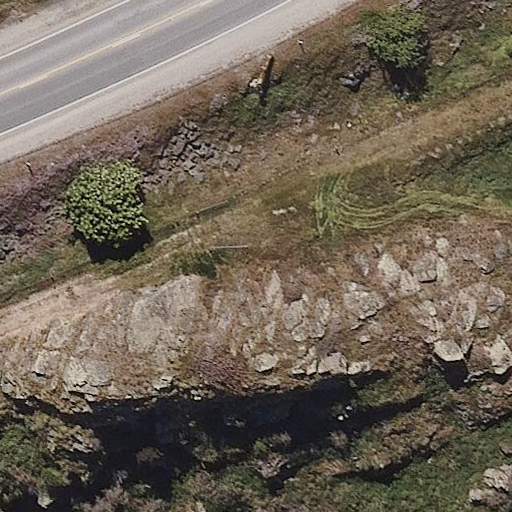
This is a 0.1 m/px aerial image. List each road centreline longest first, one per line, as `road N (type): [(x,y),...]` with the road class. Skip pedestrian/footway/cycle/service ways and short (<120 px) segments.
road 1 (track): [(0,325),(178,249),(310,213),(382,213),(433,198),(511,211)]
road 2 (primary): [(192,0),(0,89)]
